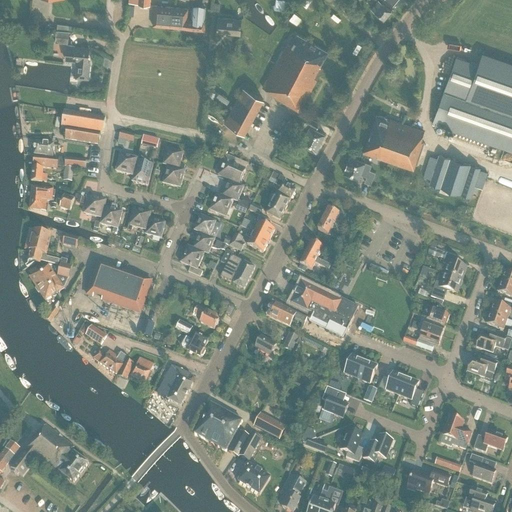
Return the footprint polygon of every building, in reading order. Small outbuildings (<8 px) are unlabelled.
[(307,0),(301,6),(308,14),(315,7),(308,0),(307,0)] [(382,0),(393,9),(400,0),(382,0)] [(374,13),(383,21),(391,11),(382,4),(378,1),(371,9),(375,13),(374,13)] [(153,26),(174,28),(176,8),(155,6),(153,26)] [(192,6),(191,19),(187,19),(186,29),(203,31),(204,19),(205,7),(192,6)] [(187,19),(188,9),(176,8),(174,28),(186,29),(187,19)] [(337,24),(341,21),(335,14),(331,18),(337,24)] [(293,25),(298,17),(294,15),(289,22),(293,25)] [(217,32),(240,35),(241,20),(218,18),(217,26),(217,28),(217,32)] [(247,28),(243,35),(248,37),(252,31),(247,28)] [(68,44),(69,32),(56,31),(55,43),(68,44)] [(323,69),(320,67),(328,52),(297,34),(290,46),(287,44),(283,52),(282,51),(262,88),(275,95),(273,97),(299,112),(323,69)] [(88,79),(90,62),(88,62),(89,48),(75,47),(66,46),(65,60),(73,61),(77,66),(76,78),(88,79)] [(511,152),(511,66),(481,56),(478,65),(456,57),(432,124),(511,152)] [(224,122),(245,133),(263,100),(243,89),(224,122)] [(104,108),(66,102),(64,112),(61,127),(67,128),(101,134),(103,134),(106,119),(102,118),(104,108)] [(363,153),(414,171),(424,143),(421,142),(424,132),(389,120),(389,121),(386,120),(387,119),(377,115),(363,153)] [(304,123),(316,130),(319,124),(308,117),(304,123)] [(204,118),(204,125),(211,126),(212,118),(204,118)] [(300,145),(316,153),(325,135),(310,127),(300,145)] [(99,146),(101,134),(67,128),(65,140),(99,146)] [(135,135),(121,132),(119,139),(133,143),(135,135)] [(35,143),(34,156),(46,157),(46,159),(53,160),(54,145),(35,143)] [(138,159),(144,160),(147,148),(141,146),(138,159)] [(163,165),(167,166),(179,169),(183,153),(167,149),(163,165)] [(120,154),(116,172),(133,176),(137,162),(138,159),(120,154)] [(470,198),(480,169),(439,155),(430,184),(470,198)] [(58,160),(53,160),(46,159),(46,157),(34,156),(33,167),(58,170),(58,160)] [(358,180),(360,175),(366,177),(364,182),(371,185),(375,173),(369,171),(371,166),(350,157),(343,174),(358,180)] [(65,167),(73,168),(85,169),(86,161),(66,159),(65,167)] [(233,182),(233,183),(239,186),(245,170),(248,165),(236,159),(233,165),(224,161),(218,176),(229,181),(233,182)] [(148,186),(153,166),(137,162),(133,176),(132,182),(148,186)] [(179,169),(167,166),(163,184),(180,188),(185,171),(179,169)] [(64,181),(72,182),(73,168),(65,167),(64,181)] [(31,181),(46,183),(47,176),(43,175),(43,169),(32,168),(31,181)] [(277,194),(290,201),(296,190),(284,184),(286,179),(280,176),(280,177),(274,174),(271,178),(278,182),(276,185),(280,188),(277,194)] [(244,187),(239,186),(233,183),(233,182),(229,181),(222,196),(233,201),(237,202),(244,187)] [(47,200),(53,201),(54,190),(48,189),(32,187),(31,198),(47,200)] [(226,218),(233,201),(222,196),(217,194),(210,210),(226,218)] [(60,208),(70,211),(74,199),(65,195),(60,208)] [(266,214),(280,221),(290,201),(277,195),(266,214)] [(84,214),(102,219),(105,207),(104,207),(106,201),(89,196),(84,214)] [(46,211),(47,200),(31,198),(30,209),(41,211),(46,211)] [(239,201),(238,203),(249,207),(251,201),(244,198),(242,202),(239,201)] [(236,211),(246,215),(249,208),(239,204),(236,211)] [(249,211),(260,216),(263,210),(252,205),(249,211)] [(102,219),(100,224),(114,228),(112,233),(116,234),(118,229),(122,212),(105,207),(102,219)] [(129,226),(146,231),(149,219),(151,213),(133,209),(129,226)] [(339,215),(329,209),(323,220),(343,230),(345,226),(339,223),(339,224),(336,222),(339,215)] [(342,217),(351,222),(354,216),(345,212),(342,217)] [(194,231),(200,233),(200,234),(209,238),(216,222),(201,216),(194,231)] [(248,231),(253,233),(269,242),(275,230),(269,227),(271,222),(259,216),(257,221),(259,222),(256,228),(249,225),(250,223),(245,220),(241,227),(248,231)] [(161,239),(165,223),(149,219),(146,231),(147,231),(145,235),(161,239)] [(335,230),(335,232),(340,234),(343,230),(323,220),(318,230),(328,236),(332,229),(335,230)] [(40,256),(41,254),(46,255),(51,235),(47,234),(48,232),(37,229),(36,231),(34,231),(29,251),(32,251),(32,254),(40,256)] [(247,245),(263,253),(269,242),(253,233),(248,231),(245,236),(250,239),(247,245)] [(215,240),(209,238),(200,234),(193,249),(204,253),(208,255),(215,240)] [(81,240),(65,235),(63,245),(78,249),(81,240)] [(243,239),(235,235),(229,246),(241,253),(245,245),(241,243),(243,239)] [(135,247),(141,249),(144,239),(137,237),(135,247)] [(122,249),(124,243),(116,240),(114,246),(122,249)] [(312,242),(306,253),(331,266),(333,262),(320,254),(323,248),(312,242)] [(325,249),(334,254),(336,249),(327,244),(325,249)] [(197,270),(204,253),(193,249),(188,247),(181,263),(191,267),(188,273),(200,278),(203,272),(197,270)] [(444,260),(446,253),(430,248),(428,254),(439,258),(444,260)] [(233,284),(244,290),(255,268),(244,263),(241,262),(241,261),(232,256),(233,254),(227,251),(221,263),(227,266),(221,277),(230,282),(231,282),(234,283),(233,284)] [(61,259),(61,261),(40,256),(32,254),(30,253),(28,261),(30,262),(28,265),(26,266),(27,269),(35,263),(40,265),(41,261),(58,266),(58,264),(61,264),(66,265),(67,260),(61,259)] [(328,271),(331,266),(306,253),(300,264),(307,268),(311,270),(315,264),(328,271)] [(443,264),(448,266),(444,275),(462,281),(467,268),(457,264),(459,259),(446,254),(443,264)] [(101,302),(141,315),(153,281),(123,270),(122,272),(114,269),(114,267),(98,261),(86,296),(93,298),(94,296),(102,299),(101,302)] [(68,279),(72,267),(66,265),(61,264),(58,276),(68,279)] [(307,268),(301,265),(298,270),(305,273),(307,268)] [(31,276),(30,277),(36,287),(36,290),(38,293),(40,293),(45,301),(53,296),(54,296),(56,295),(56,294),(64,289),(48,266),(39,272),(36,268),(29,272),(31,276)] [(337,272),(331,268),(325,279),(332,282),(337,272)] [(511,274),(505,272),(502,282),(511,285),(511,274)] [(433,292),(431,297),(437,299),(435,303),(442,305),(445,296),(447,291),(457,294),(462,281),(444,275),(441,284),(436,282),(433,292)] [(511,297),(511,285),(502,282),(498,292),(511,297)] [(307,311),(317,291),(302,283),(291,304),(307,311)] [(417,296),(426,299),(429,293),(420,290),(417,296)] [(341,302),(317,291),(307,311),(318,317),(316,321),(328,326),(327,329),(332,332),(333,329),(345,335),(359,308),(342,300),(341,302)] [(52,321),(65,305),(61,301),(48,318),(52,321)] [(289,327),(293,320),(296,313),(273,302),(266,316),(282,324),(289,327)] [(510,309),(494,304),(490,314),(507,320),(510,309)] [(226,314),(231,317),(235,309),(230,306),(226,314)] [(200,323),(214,330),(219,321),(215,319),(217,316),(206,311),(205,312),(197,307),(194,313),(202,318),(200,323)] [(449,316),(430,309),(426,319),(446,326),(449,316)] [(307,320),(297,314),(293,321),(304,326),(307,320)] [(503,330),(507,320),(490,314),(486,324),(503,330)] [(442,336),(446,326),(426,319),(422,329),(442,336)] [(144,321),(140,335),(151,339),(155,325),(144,321)] [(189,336),(193,328),(180,321),(176,329),(189,336)] [(89,329),(84,326),(80,332),(85,335),(89,329)] [(85,336),(100,346),(107,337),(92,326),(85,336)] [(438,347),(442,336),(422,329),(419,340),(438,347)] [(283,347),(292,352),(299,337),(289,333),(283,347)] [(476,348),(493,354),(495,347),(508,352),(511,341),(511,340),(492,333),(490,338),(480,335),(476,348)] [(206,353),(205,353),(211,342),(196,334),(192,341),(187,339),(183,347),(183,350),(203,360),(206,353)] [(255,349),(270,357),(277,345),(261,337),(255,349)] [(416,347),(428,352),(431,344),(418,340),(416,347)] [(302,348),(296,345),(293,352),(299,355),(302,348)] [(118,357),(109,351),(107,354),(100,350),(94,359),(101,364),(100,364),(117,375),(123,366),(122,365),(125,362),(125,361),(127,357),(121,353),(118,357)] [(131,377),(145,383),(154,364),(139,358),(131,377)] [(365,363),(352,358),(345,377),(358,382),(365,363)] [(487,371),(494,374),(498,362),(486,358),(484,364),(472,360),(467,372),(484,378),(487,371)] [(134,364),(125,361),(118,377),(127,380),(134,364)] [(500,381),(503,362),(498,361),(495,380),(500,381)] [(379,368),(365,363),(358,382),(371,387),(379,368)] [(161,396),(181,407),(193,384),(188,381),(191,375),(176,368),(165,388),(157,384),(153,392),(161,396)] [(406,378),(393,373),(385,392),(398,397),(406,378)] [(406,378),(398,397),(411,402),(419,383),(406,378)] [(363,401),(371,404),(377,390),(369,387),(363,401)] [(338,392),(327,388),(322,401),(328,403),(324,411),(343,419),(348,405),(335,399),(338,392)] [(171,415),(176,408),(168,402),(163,409),(171,415)] [(194,435),(226,452),(242,421),(211,404),(206,414),(207,414),(200,426),(199,426),(194,435)] [(253,427),(279,441),(287,428),(261,414),(253,427)] [(464,431),(461,430),(464,422),(450,417),(443,436),(453,439),(451,445),(465,450),(467,445),(472,433),(464,430),(464,431)] [(58,471),(74,483),(88,464),(74,453),(71,457),(68,455),(74,447),(45,425),(39,433),(38,432),(11,468),(23,477),(36,460),(55,474),(58,471)] [(313,431),(308,428),(302,441),(303,444),(316,438),(313,431)] [(350,430),(348,430),(347,432),(346,435),(341,450),(348,453),(346,458),(360,463),(365,449),(358,447),(363,435),(362,435),(361,434),(357,433),(356,432),(356,433),(355,432),(354,432),(350,430)] [(260,435),(252,431),(250,435),(249,437),(245,444),(239,456),(250,462),(261,441),(258,439),(260,435)] [(489,431),(486,439),(478,436),(474,449),(486,454),(488,446),(503,452),(508,438),(489,431)] [(238,457),(239,456),(245,444),(249,437),(240,432),(229,452),(238,457)] [(398,441),(383,435),(380,445),(374,442),(368,458),(380,462),(382,457),(391,460),(398,441)] [(0,459),(0,469),(3,471),(20,448),(11,442),(6,449),(7,450),(0,459)] [(320,443),(303,444),(304,446),(317,451),(320,443)] [(469,462),(477,465),(472,477),(491,484),(496,471),(481,466),(483,459),(472,455),(469,462)] [(435,465),(444,468),(447,469),(450,470),(452,463),(449,463),(447,462),(437,458),(435,465)] [(332,477),(336,465),(330,463),(325,475),(332,477)] [(238,482),(259,496),(270,478),(249,465),(238,482)] [(415,492),(416,491),(429,495),(433,483),(447,488),(451,477),(434,471),(431,478),(414,472),(411,479),(410,479),(407,489),(415,492)] [(394,476),(383,472),(381,477),(392,481),(394,476)] [(284,488),(290,492),(282,507),(290,511),(293,511),(300,499),(296,497),(298,494),(300,495),(306,484),(290,476),(284,488)] [(492,511),(495,504),(483,499),(485,493),(488,494),(472,489),(469,500),(474,501),(470,511),(492,511)] [(320,511),(328,493),(323,491),(319,500),(313,498),(308,511),(320,511)] [(333,495),(328,493),(320,511),(333,511),(336,506),(330,504),(333,495)] [(380,511),(382,509),(385,499),(377,497),(371,511),(369,511),(365,510),(364,511),(380,511)]
